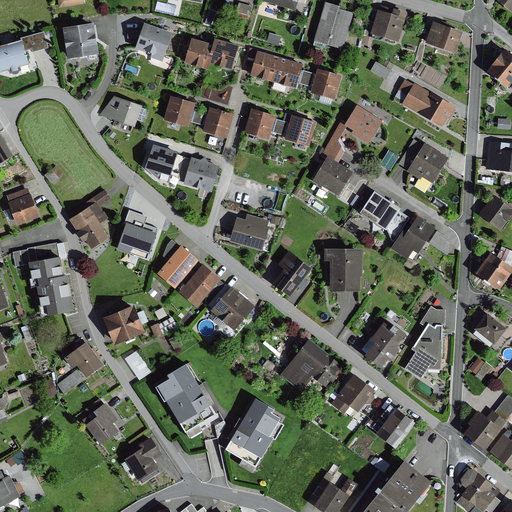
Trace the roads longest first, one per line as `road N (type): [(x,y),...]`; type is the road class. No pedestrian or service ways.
road 1 (residential): [(1,112),(43,93),(63,97),(115,164),(202,240),(454,438)]
road 2 (residential): [(197,488),(99,340),(67,222),(1,112)]
road 3 (residential): [(464,296),(480,21)]
road 4 (residential): [(454,438),(464,296)]
